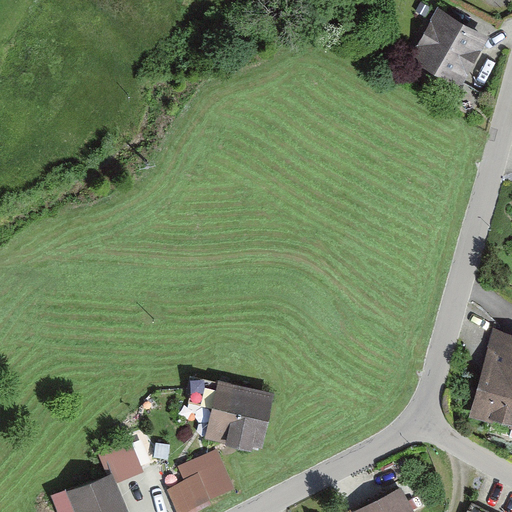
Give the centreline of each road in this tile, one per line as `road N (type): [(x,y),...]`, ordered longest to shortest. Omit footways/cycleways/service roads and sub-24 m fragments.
road 1 (residential): [(511,79),(426,384),(411,412)]
road 2 (residential): [(411,412),(392,436),(243,511)]
